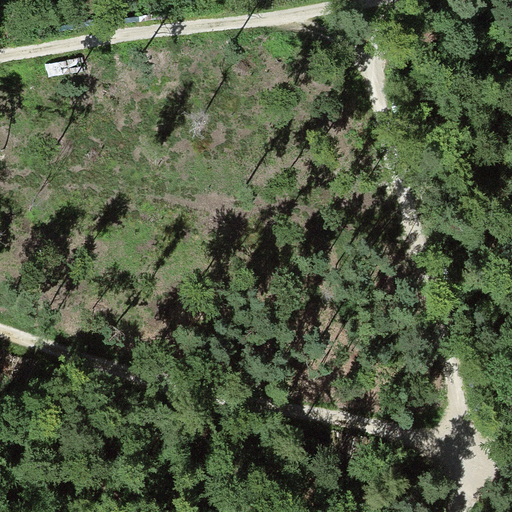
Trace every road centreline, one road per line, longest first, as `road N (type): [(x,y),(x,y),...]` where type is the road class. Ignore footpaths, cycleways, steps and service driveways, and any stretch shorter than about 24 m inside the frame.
road 1 (track): [(0,329),(170,384),(364,423),(461,464)]
road 2 (track): [(461,464),(434,304),(373,76),(385,0)]
road 3 (track): [(380,0),(0,55)]
